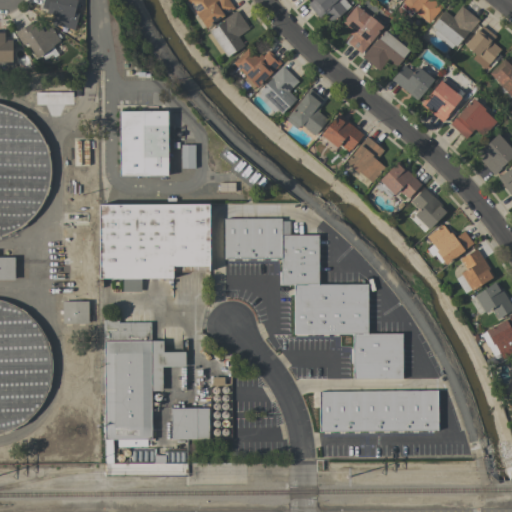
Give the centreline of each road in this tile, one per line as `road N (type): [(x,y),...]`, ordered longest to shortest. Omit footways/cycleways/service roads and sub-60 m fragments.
road 1 (residential): [(263,0),(421,144),(511,252)]
road 2 (residential): [(231,324),(289,401),(300,439),(302,511)]
